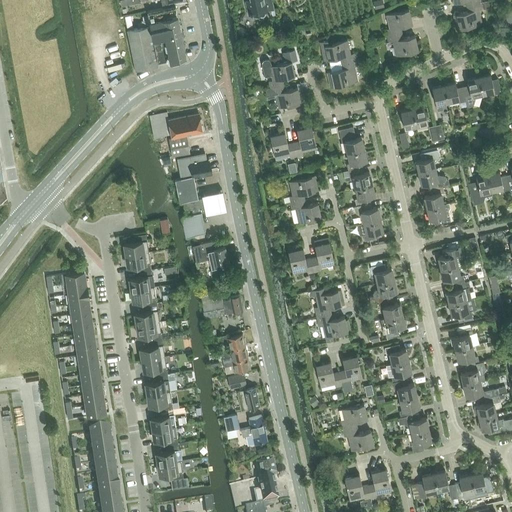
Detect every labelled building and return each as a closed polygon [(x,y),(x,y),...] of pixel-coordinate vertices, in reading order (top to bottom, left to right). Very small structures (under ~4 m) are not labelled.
[(265,12),(265,11),(274,9),(272,0),(249,0),(250,1),(246,2),(249,14),(258,12),(259,13),(259,14),(259,15),(260,15),(260,16),(261,16),(262,16),(263,16),(264,15),(265,15),(265,14),(265,13),(265,12)] [(383,0),(373,3),(375,9),(384,6),(383,0)] [(457,14),(454,15),(457,29),(460,29),(482,24),(479,10),(482,9),(481,2),(467,5),(468,11),(457,14)] [(136,70),(158,65),(158,62),(186,56),(176,5),(147,11),(150,25),(128,30),(136,70)] [(388,35),(402,32),(401,26),(413,24),(409,9),(387,14),(390,28),(387,29),(388,35)] [(241,26),(238,32),(242,35),(246,30),(241,26)] [(402,32),(388,35),(389,42),(393,41),(396,55),(419,50),(415,35),(403,38),(402,32)] [(348,39),(329,44),(328,40),(320,42),(325,60),(340,57),(341,63),(356,60),(354,53),(351,54),(348,39)] [(272,65),(271,63),(271,62),(270,61),(269,61),(269,60),(268,60),(267,60),(266,60),(265,60),(264,61),(263,62),(263,63),(263,64),(263,65),(265,76),(271,75),(273,81),(269,81),(271,88),(285,84),(284,78),(295,76),(292,61),(297,60),(295,49),(284,51),(286,62),(272,65)] [(356,60),(341,63),(343,68),(331,71),(334,86),(357,81),(353,67),(357,66),(356,60)] [(483,93),(494,91),(495,94),(501,92),(497,78),(492,79),(490,74),(479,76),(483,93)] [(467,106),(473,105),(476,95),(483,93),(479,76),(467,79),(468,85),(463,86),(466,101),(467,106)] [(459,99),(459,102),(466,101),(463,86),(457,88),(455,82),(444,85),(448,101),(459,99)] [(265,89),(267,98),(276,96),(279,107),(304,102),(301,90),(298,90),(298,87),(286,90),(285,84),(271,88),(265,89)] [(432,87),(437,110),(443,109),(441,103),(448,101),(444,85),(432,87)] [(412,108),(416,125),(428,122),(424,106),(412,108)] [(450,115),(451,109),(444,107),(443,114),(450,115)] [(416,125),(412,108),(401,111),(404,128),(416,125)] [(169,118),(172,137),(169,138),(173,155),(190,152),(187,135),(203,132),(199,113),(169,118)] [(435,125),(438,140),(444,138),(441,124),(435,125)] [(293,142),(297,156),(303,155),(302,151),(317,148),(311,125),(296,129),(299,140),(293,142)] [(438,140),(435,125),(428,127),(432,141),(438,140)] [(364,148),(361,137),(356,138),(353,126),(339,129),(342,142),(345,141),(347,152),(364,148)] [(297,156),(293,142),(288,143),(285,131),(270,135),(275,157),(290,154),(290,157),(297,156)] [(406,132),(399,133),(403,148),(409,146),(406,132)] [(364,148),(347,152),(350,163),(347,164),(348,170),(363,167),(361,161),(367,160),(364,148)] [(420,153),(420,154),(421,160),(416,161),(416,162),(414,163),(415,167),(418,168),(419,173),(435,169),(434,163),(435,163),(439,158),(437,149),(420,153)] [(194,175),(210,172),(207,154),(191,157),(190,153),(180,155),(185,177),(194,175)] [(505,159),(505,158),(501,158),(502,166),(511,165),(511,161),(511,159),(505,159)] [(295,163),(288,164),(290,172),(297,171),(295,163)] [(363,167),(348,170),(351,181),(353,182),(354,182),(356,187),(372,183),(369,172),(364,173),(363,167)] [(443,186),(449,184),(448,180),(446,178),(446,177),(443,176),(439,175),(437,175),(435,169),(419,173),(421,184),(427,183),(428,189),(443,186)] [(503,191),(510,189),(507,175),(501,176),(499,171),(488,173),(492,190),(503,188),(503,191)] [(477,182),(471,183),(469,183),(474,203),(482,201),(484,195),(492,193),(492,190),(488,173),(476,176),(477,182)] [(194,175),(185,177),(175,179),(179,201),(183,200),(186,214),(182,215),(186,235),(205,231),(201,211),(204,211),(201,197),(199,197),(194,175)] [(291,202),(305,199),(304,193),(315,191),(312,176),(290,181),(293,195),(290,196),(291,201),(291,202)] [(357,205),(371,202),(370,196),(375,195),(372,183),(356,187),(358,198),(355,199),(357,205)] [(427,208),(443,204),(441,193),(444,192),(443,186),(428,189),(429,195),(424,196),(427,208)] [(222,189),(202,193),(206,212),(226,207),(222,189)] [(305,199),(291,202),(292,209),(296,208),(299,222),(321,217),(318,202),(307,205),(305,199)] [(362,216),(364,222),(380,218),(377,207),(372,208),(371,202),(357,205),(354,206),(356,213),(361,216),(362,216)] [(443,204),(427,208),(430,219),(435,218),(436,224),(451,221),(449,214),(446,215),(443,204)] [(361,235),(363,234),(365,240),(379,237),(377,231),(383,230),(380,218),(364,222),(358,224),(361,235)] [(146,234),(134,236),(135,242),(124,243),(126,255),(149,251),(146,234)] [(334,264),(330,241),(329,238),(314,241),(317,256),(312,258),(315,272),(321,270),(320,267),(334,264)] [(214,240),(200,243),(193,244),(196,260),(210,258),(212,268),(213,270),(215,271),(217,271),(219,270),(220,268),(220,266),(220,265),(229,263),(225,246),(216,248),(214,240)] [(312,258),(306,259),(303,244),(288,248),(293,273),(307,270),(308,273),(315,272),(312,258)] [(441,268),(458,264),(455,253),(458,253),(457,246),(449,248),(442,250),(444,255),(438,257),(441,268)] [(149,251),(126,255),(128,266),(138,264),(139,270),(152,268),(149,251)] [(375,272),(378,283),(394,279),(391,267),(386,268),(385,263),(383,263),(371,266),(372,272),(375,272)] [(450,285),(465,281),(463,275),(460,276),(458,264),(441,268),(444,280),(449,279),(450,285)] [(129,278),(131,289),(149,287),(149,286),(148,276),(153,275),(152,268),(139,270),(140,277),(129,278)] [(67,283),(86,280),(84,270),(66,272),(67,283)] [(476,280),(485,277),(484,271),(475,273),(476,280)] [(490,284),(499,282),(497,274),(489,276),(490,282),(490,284)] [(371,303),(378,301),(393,298),(391,292),(397,291),(394,279),(378,283),(379,288),(376,289),(373,294),(373,296),(369,297),(371,303)] [(67,283),(69,293),(87,290),(86,280),(67,283)] [(449,304),(466,300),(471,298),(469,286),(470,286),(469,281),(465,281),(450,285),(452,291),(446,292),(449,304)] [(149,286),(149,287),(131,289),(133,301),(143,299),(144,305),(157,303),(154,285),(149,286)] [(315,307),(317,317),(331,313),(330,308),(345,304),(341,289),(326,292),(325,287),(311,290),(312,296),(316,295),(318,306),(315,307)] [(89,300),(87,290),(69,293),(70,303),(89,300)] [(211,297),(202,298),(204,311),(224,307),(225,314),(236,311),(237,312),(240,312),(240,310),(243,310),(240,294),(230,296),(231,298),(223,300),(221,295),(211,297)] [(385,318),(402,314),(400,303),(394,304),(393,298),(378,301),(380,308),(383,307),(385,318)] [(72,313),(90,310),(89,300),(70,303),(72,313)] [(466,300),(449,304),(452,315),(457,314),(458,320),(473,317),(471,310),(468,311),(466,300)] [(136,324),(160,321),(157,306),(157,303),(144,305),(145,311),(135,313),(136,324)] [(74,323),(92,321),(90,310),(72,313),(74,323)] [(323,325),(325,337),(327,342),(333,340),(332,335),(351,331),(348,319),(345,320),(344,316),(333,319),(331,313),(317,317),(319,326),(323,325)] [(402,314),(385,318),(381,319),(383,330),(385,330),(386,336),(401,333),(399,327),(405,326),(402,314)] [(75,333),(93,331),(92,321),(74,323),(75,333)] [(160,321),(136,324),(138,335),(149,334),(150,340),(162,338),(160,321)] [(453,337),(456,349),(472,345),(470,334),(473,334),(471,327),(457,330),(458,336),(453,337)] [(77,344),(95,341),(93,331),(75,333),(77,344)] [(175,331),(165,331),(165,345),(175,345),(175,331)] [(228,341),(230,348),(245,345),(243,333),(227,337),(227,335),(218,337),(220,343),(228,341)] [(162,338),(150,340),(151,346),(140,348),(142,359),(165,356),(162,338)] [(78,354),(96,351),(95,341),(77,344),(78,354)] [(389,353),(392,364),(409,360),(406,349),(400,350),(399,344),(385,347),(386,354),(389,353)] [(227,361),(232,359),(248,356),(245,345),(230,348),(221,350),(223,356),(226,356),(227,361)] [(472,345),(456,349),(458,361),(464,359),(465,365),(479,362),(478,356),(475,356),(472,345)] [(80,364),(98,361),(96,351),(78,354),(80,364)] [(344,392),(354,389),(351,380),(362,377),(357,355),(342,358),(345,370),(339,371),(342,386),(344,392)] [(155,375),(168,373),(165,356),(142,359),(144,370),(154,369),(155,375)] [(232,359),(227,361),(224,361),(226,373),(250,367),(248,356),(232,359)] [(391,376),(393,382),(407,379),(406,373),(411,372),(409,360),(392,364),(386,365),(389,376),(391,376)] [(98,361),(80,364),(81,374),(100,371),(98,361)] [(342,386),(339,371),(333,373),(331,361),(316,364),(321,387),(335,384),(336,387),(342,386)] [(483,372),(486,367),(485,367),(484,361),(479,362),(465,365),(466,371),(461,372),(464,384),(480,380),(485,379),(483,372)] [(83,384),(101,381),(100,371),(81,374),(83,384)] [(168,373),(155,375),(156,381),(145,383),(147,394),(165,391),(164,380),(169,379),(168,373)] [(243,373),(228,376),(231,388),(246,385),(243,373)] [(397,388),(400,399),(417,395),(414,383),(408,385),(407,379),(393,382),(394,389),(397,388)] [(485,398),(499,394),(497,388),(483,392),(480,380),(464,384),(466,396),(483,392),(485,398)] [(83,384),(84,394),(103,391),(101,381),(83,384)] [(242,409),(243,408),(259,405),(255,387),(238,391),(242,409)] [(165,391),(147,394),(149,405),(159,403),(160,410),(173,408),(170,390),(165,391)] [(86,404),(104,402),(103,391),(84,394),(86,404)] [(499,394),(485,398),(486,403),(477,406),(479,417),(496,414),(494,406),(496,406),(499,405),(501,403),(500,398),(499,394)] [(315,395),(309,399),(314,407),(320,402),(315,395)] [(400,411),(401,417),(415,414),(414,408),(419,407),(417,395),(400,399),(402,410),(400,411)] [(86,404),(88,415),(106,412),(104,402),(86,404)] [(341,420),(342,424),(343,430),(358,427),(356,421),(368,418),(365,403),(342,409),(344,419),(341,420)] [(160,410),(161,416),(151,417),(152,429),(171,426),(169,415),(174,414),(173,408),(160,410)] [(237,414),(224,416),(227,430),(240,427),(237,414)] [(400,424),(405,423),(405,424),(409,426),(410,426),(412,433),(429,429),(426,417),(417,420),(415,414),(401,417),(399,418),(400,424)] [(511,428),(511,417),(505,420),(506,423),(499,425),(496,414),(479,417),(482,429),(488,428),(489,434),(511,428)] [(251,426),(241,429),(243,436),(253,434),(255,443),(268,440),(262,415),(249,418),(251,426)] [(171,426),(152,429),(154,440),(165,438),(166,444),(178,442),(177,436),(173,437),(171,426)] [(359,432),(358,427),(343,430),(345,436),(348,436),(352,450),(374,445),(371,430),(359,432)] [(92,442),(110,439),(108,428),(90,431),(92,442)] [(429,429),(412,433),(413,440),(410,440),(413,451),(427,448),(426,442),(431,441),(429,429)] [(92,442),(93,452),(112,449),(110,439),(92,442)] [(178,442),(166,444),(167,451),(156,452),(158,463),(176,461),(176,460),(174,450),(179,449),(178,442)] [(266,447),(257,449),(258,454),(261,456),(268,454),(266,447)] [(95,462),(113,459),(112,449),(93,452),(95,462)] [(96,472),(115,469),(113,459),(95,462),(96,472)] [(176,460),(176,461),(158,463),(159,475),(170,473),(171,479),(184,477),(181,459),(176,460)] [(256,463),(260,478),(267,476),(267,475),(276,473),(273,459),(256,463)] [(374,483),(368,484),(371,498),(378,497),(377,494),(391,490),(386,468),(371,471),(374,483)] [(96,472),(98,482),(116,479),(115,469),(96,472)] [(434,473),(437,490),(449,487),(451,499),(453,499),(458,498),(454,483),(449,485),(445,470),(434,473)] [(471,474),(475,491),(486,488),(486,491),(493,490),(490,476),(484,477),(483,471),(471,474)] [(431,491),(437,490),(434,473),(422,476),(423,481),(417,482),(421,497),(432,494),(431,491)] [(362,508),(373,505),(371,498),(368,484),(362,486),(360,474),(345,477),(350,500),(364,496),(365,500),(360,501),(362,508)] [(475,491),(471,474),(459,477),(460,482),(454,483),(458,498),(464,496),(463,493),(475,491)] [(184,477),(171,479),(172,488),(189,485),(187,477),(184,477)] [(258,481),(260,491),(254,492),(256,504),(276,500),(279,499),(277,493),(274,477),(258,481)] [(98,482),(99,492),(118,489),(116,479),(98,482)] [(101,502),(119,500),(118,489),(99,492),(101,502)] [(102,511),(106,511),(121,510),(119,500),(101,502),(102,511)] [(265,511),(264,503),(246,507),(246,511),(265,511)]
